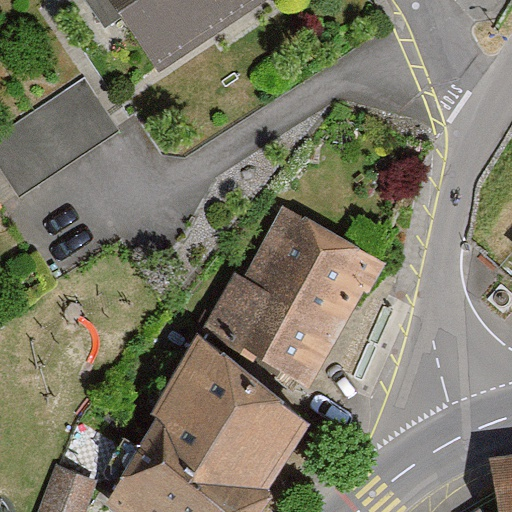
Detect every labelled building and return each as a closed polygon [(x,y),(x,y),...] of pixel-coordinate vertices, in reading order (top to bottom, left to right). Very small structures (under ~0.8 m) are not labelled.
[(254,0),(114,0),(159,65),(254,0)] [(84,80),(36,112),(70,163),(119,131),(84,80)] [(36,112),(0,135),(0,166),(20,197),(70,163),(36,112)] [(383,259),(282,206),(245,276),(341,327),(363,287),(367,289),(383,259)] [(341,327),(245,276),(234,271),(204,327),(311,384),(341,327)] [(307,419),(196,332),(153,408),(159,411),(148,431),(256,510),(307,419)] [(254,511),(256,510),(148,431),(108,500),(121,511),(254,511)] [(511,511),(511,461),(497,464),(504,511),(511,511)] [(84,511),(96,479),(53,464),(36,511),(84,511)]
